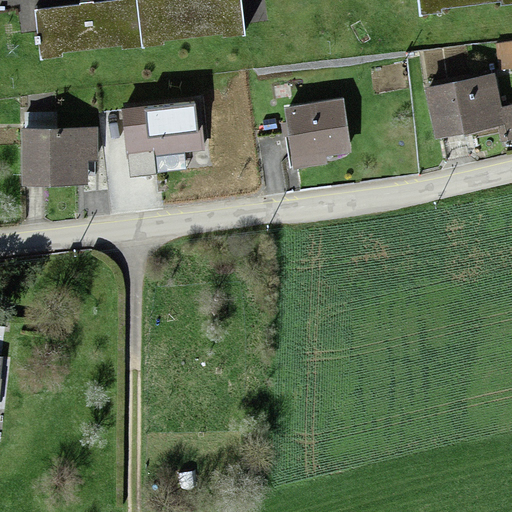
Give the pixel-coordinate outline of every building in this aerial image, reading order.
[(148,0),(37,11),(41,59),(244,40),(240,0),(148,0)] [(511,0),(413,0),(415,20),(511,11),(511,0)] [(490,85),(425,99),(434,142),(511,126),(508,112),(496,114),(490,85)] [(204,107),(120,115),(125,160),(163,156),(164,165),(209,161),(204,107)] [(338,108),(284,114),(290,166),(344,159),(338,108)] [(57,120),(23,120),(24,194),(68,194),(68,169),(99,169),(99,137),(58,137),(57,120)]
